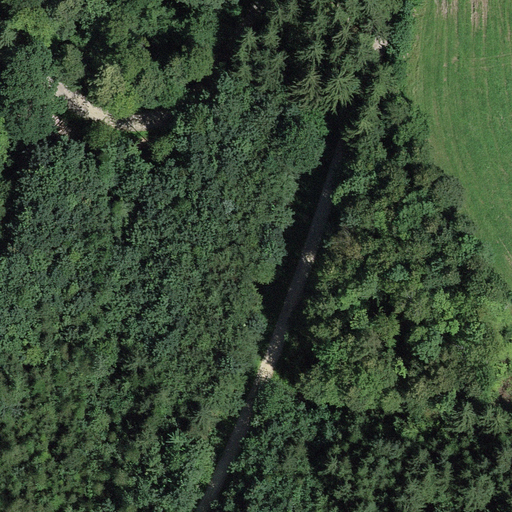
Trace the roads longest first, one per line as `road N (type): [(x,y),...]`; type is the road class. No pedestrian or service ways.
road 1 (track): [(200,511),(278,336),(389,0)]
road 2 (track): [(264,0),(193,95),(160,116),(126,121),(76,102),(56,80),(43,0)]
